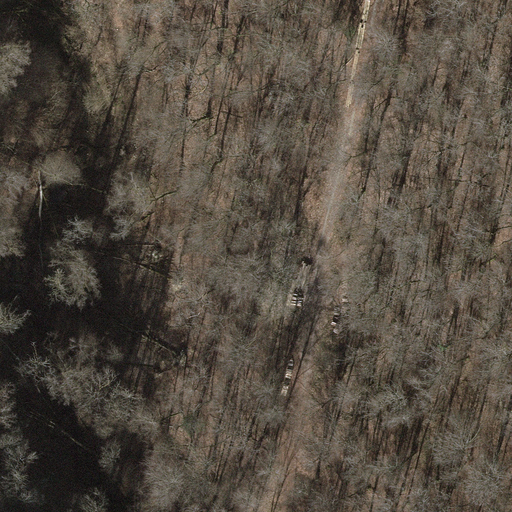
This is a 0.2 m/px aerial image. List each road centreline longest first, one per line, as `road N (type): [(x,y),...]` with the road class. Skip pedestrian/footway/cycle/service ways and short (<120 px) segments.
road 1 (track): [(282,511),(359,96),(385,0)]
road 2 (track): [(105,0),(132,86),(133,149),(103,263)]
